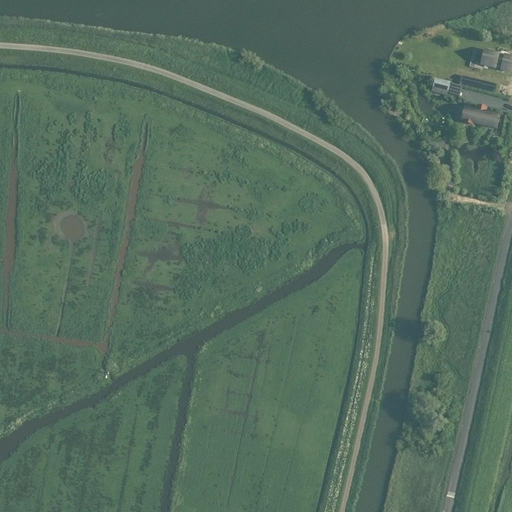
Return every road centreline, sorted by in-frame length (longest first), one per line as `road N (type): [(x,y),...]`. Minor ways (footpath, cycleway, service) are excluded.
road 1 (unclassified): [(338,511),(380,299),(383,227),(366,174),(337,146),(290,120),(172,70),(89,48),(0,39)]
road 2 (tertiary): [(443,511),(511,209)]
